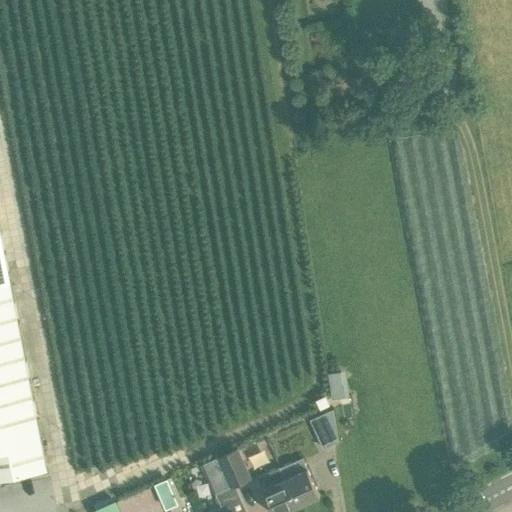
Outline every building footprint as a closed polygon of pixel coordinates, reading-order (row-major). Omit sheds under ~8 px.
[(6,254),(0,254),(0,475),(47,466),(6,254)] [(323,446),(339,439),(333,407),(310,417),(323,446)] [(240,445),(219,454),(233,485),(254,475),(240,445)] [(212,490),(229,482),(217,455),(191,467),(201,489),(210,485),(212,490)] [(285,476),(297,504),(320,494),(303,456),(281,466),(285,476)] [(268,472),(258,476),(273,511),(279,511),(297,504),(285,476),(281,466),(268,472)] [(155,484),(165,506),(177,500),(167,478),(155,484)] [(121,511),(116,501),(116,500),(94,510),(95,511),(121,511)] [(235,511),(231,503),(217,509),(218,511),(235,511)]
